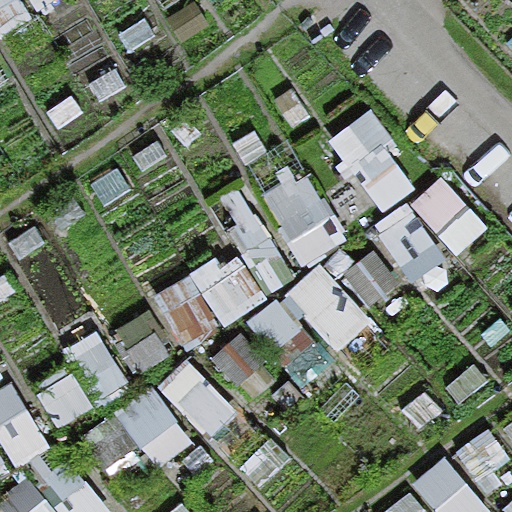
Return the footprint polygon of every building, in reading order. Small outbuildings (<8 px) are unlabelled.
[(168,0),(175,10),(190,0),(168,0)] [(378,112),(333,136),(376,217),(421,194),(378,112)] [(317,179),(274,200),(306,264),(349,243),(317,179)] [(323,269),(291,303),(345,353),(377,319),(323,269)] [(244,418),(215,375),(178,400),(208,443),(244,418)] [(58,452),(20,384),(0,394),(0,432),(22,472),(58,452)] [(164,389),(128,412),(162,466),(198,444),(164,389)] [(0,445),(0,483),(16,473),(0,445)] [(491,511),(453,462),(420,487),(438,511),(491,511)] [(111,511),(90,479),(62,497),(71,511),(111,511)] [(10,498),(16,511),(55,511),(42,483),(10,498)] [(391,511),(430,511),(415,493),(391,511)]
